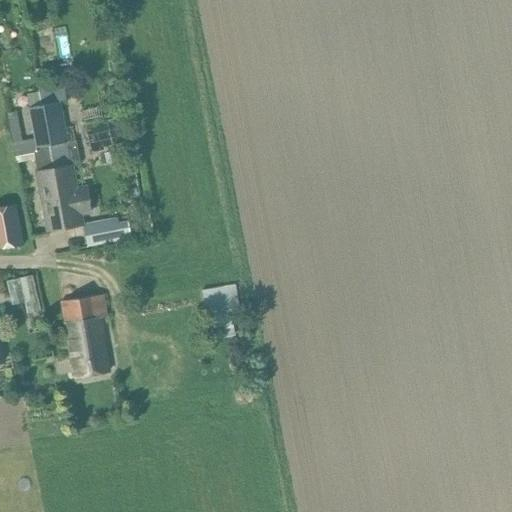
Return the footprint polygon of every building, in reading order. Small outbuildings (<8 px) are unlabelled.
[(40,90),(40,91),(44,108),(47,107),(55,145),(50,146),(55,169),(72,166),(71,164),(70,164),(65,141),(66,141),(58,101),(62,100),(59,86),(40,90)] [(36,171),(42,202),(77,196),(76,189),(72,166),(55,169),(50,146),(55,145),(47,107),(44,108),(40,91),(27,94),(35,138),(14,142),(18,164),(35,161),(37,171),(36,171)] [(77,196),(42,202),(48,232),(83,225),(80,207),(91,204),(87,187),(76,189),(77,196)] [(0,247),(23,245),(21,225),(19,210),(0,211),(0,247)] [(186,283),(157,289),(163,318),(166,337),(195,331),(186,283)] [(202,290),(207,317),(205,318),(209,341),(236,336),(232,314),(241,312),(236,284),(202,290)] [(103,295),(61,301),(75,378),(109,371),(100,318),(107,317),(103,295)]
